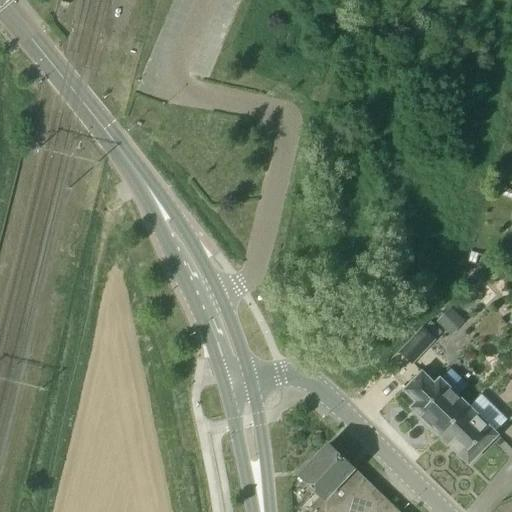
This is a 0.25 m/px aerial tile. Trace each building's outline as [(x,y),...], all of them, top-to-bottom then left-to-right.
[(478,254),(472,252),(469,261),(476,263),(478,254)] [(477,289),(459,305),(465,312),(482,295),(477,289)] [(450,308),(437,322),(449,334),(462,319),(450,308)] [(404,359),(410,365),(441,332),(435,326),(404,359)] [(413,409),(442,437),(470,408),(458,397),(469,387),(452,370),(436,386),(424,374),(407,392),(419,404),(413,409)] [(470,408),(442,437),(471,465),(499,437),(495,433),(504,425),(488,410),(480,418),(470,408)] [(311,508),(314,511),(399,511),(356,471),(330,446),(300,477),(321,497),(311,508)] [(492,481),(506,457),(493,449),(479,474),(492,481)]
